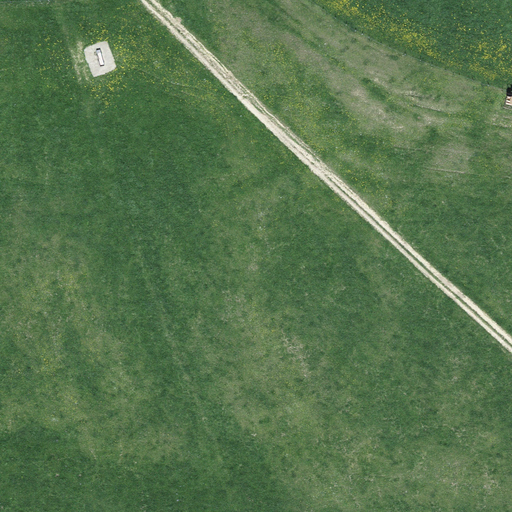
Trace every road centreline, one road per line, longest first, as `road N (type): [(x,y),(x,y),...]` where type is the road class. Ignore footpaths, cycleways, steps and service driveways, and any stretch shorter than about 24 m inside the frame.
road 1 (track): [(511,345),(148,0)]
road 2 (track): [(267,511),(476,313)]
